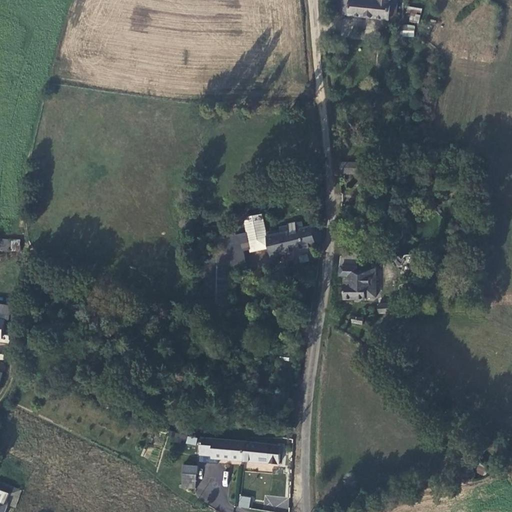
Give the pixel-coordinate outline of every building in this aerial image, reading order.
[(340,0),(340,14),(389,18),(390,10),(397,11),(398,0),(340,0)] [(419,22),(421,8),(408,6),(407,21),(419,22)] [(396,18),(397,11),(390,10),(389,18),(396,18)] [(414,37),(415,25),(402,24),(401,36),(414,37)] [(341,163),(342,174),(365,174),(365,162),(341,163)] [(272,257),(321,247),(322,228),(313,228),(312,219),(292,221),(294,231),(268,237),(270,244),(265,245),(266,249),(270,248),(272,257)] [(0,250),(19,251),(20,239),(0,238),(0,250)] [(245,258),(243,242),(231,244),(233,260),(245,258)] [(359,257),(341,256),(340,267),(343,267),(342,277),(346,277),(346,299),(367,298),(367,296),(377,296),(377,274),(358,274),(358,266),(359,257)] [(376,266),(358,266),(358,274),(377,274),(376,266)] [(223,296),(223,282),(208,282),(207,296),(223,296)] [(0,309),(0,321),(6,323),(9,311),(0,309)] [(192,448),(192,441),(184,439),(183,447),(192,448)] [(213,461),(241,463),(243,445),(203,442),(202,457),(209,458),(213,461)] [(266,446),(243,445),(241,463),(265,464),(266,446)] [(181,469),(181,484),(195,484),(195,469),(181,469)] [(0,479),(0,489),(8,494),(12,486),(0,479)] [(0,511),(8,511),(19,488),(12,486),(8,494),(0,489),(0,511)] [(238,507),(249,509),(250,497),(239,496),(238,507)] [(265,508),(279,506),(278,498),(264,500),(265,508)]
